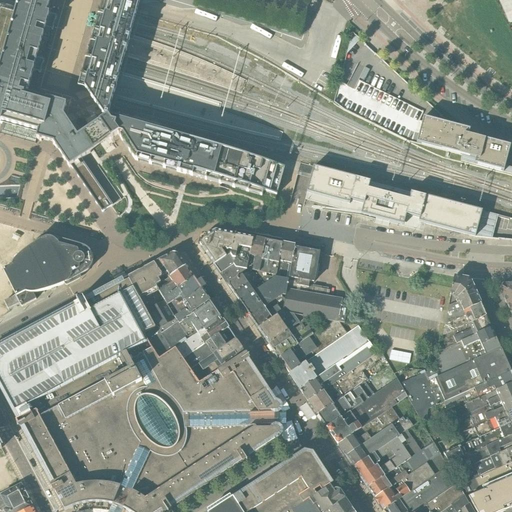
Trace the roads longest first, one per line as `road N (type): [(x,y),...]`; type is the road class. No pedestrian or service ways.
road 1 (tertiary): [(354,0),(407,50),(511,124)]
road 2 (tertiary): [(511,108),(376,0)]
road 3 (residential): [(367,238),(511,266)]
road 4 (residential): [(511,251),(367,238)]
